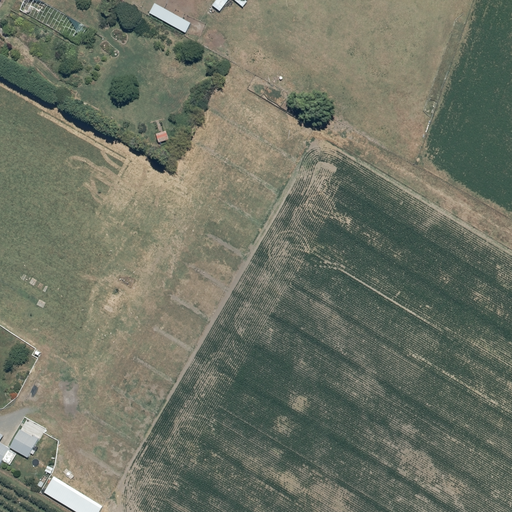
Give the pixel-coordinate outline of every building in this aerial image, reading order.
[(85,28),(39,0),(25,0),(19,10),(75,45),(85,28)] [(218,0),(215,5),(222,11),(231,0),(236,0),(245,7),(250,1),(249,0),(218,0)] [(193,24),(157,3),(152,13),(188,33),(193,24)] [(168,130),(155,133),(158,143),(170,140),(168,130)] [(14,320),(7,317),(3,324),(10,328),(14,320)] [(38,439),(20,429),(9,447),(26,457),(38,439)] [(53,477),(44,492),(76,511),(99,511),(102,508),(53,477)]
